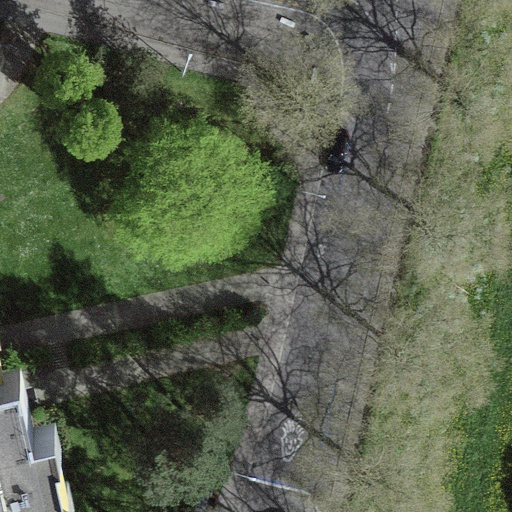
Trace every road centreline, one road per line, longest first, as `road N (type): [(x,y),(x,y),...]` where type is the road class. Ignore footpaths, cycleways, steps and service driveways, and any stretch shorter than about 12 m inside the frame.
road 1 (residential): [(286,511),(395,36)]
road 2 (residential): [(395,36),(232,0)]
